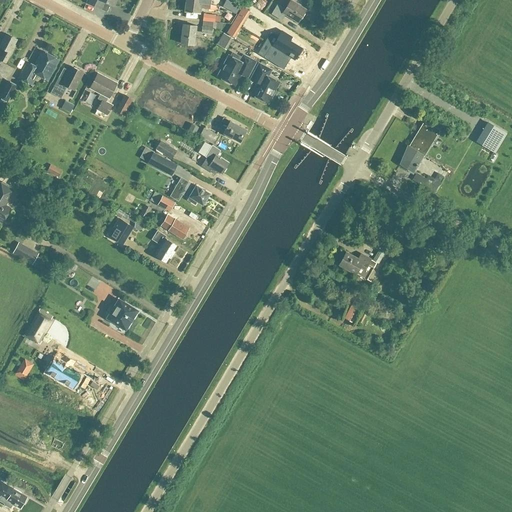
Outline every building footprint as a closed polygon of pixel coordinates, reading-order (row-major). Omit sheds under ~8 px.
[(103,10),(107,3),(114,6),(116,0),(87,0),(87,2),(103,10)] [(285,14),(298,22),(306,9),(291,0),(290,0),(285,9),(277,4),(271,14),(281,20),(285,14)] [(199,13),(199,8),(210,9),(210,5),(185,1),(184,11),(199,13)] [(203,20),(218,22),(219,19),(215,18),(216,15),(204,13),(203,20)] [(213,27),(223,29),(223,23),(203,20),(201,33),(212,34),(213,27)] [(180,43),(193,45),(196,25),(183,24),(180,43)] [(271,32),(266,41),(291,57),(295,59),(297,54),(299,55),(303,49),(290,40),(292,37),(282,31),(278,37),(271,32)] [(17,40),(6,34),(0,44),(0,47),(4,50),(0,57),(0,60),(5,64),(6,63),(15,46),(14,45),(17,40)] [(230,47),(231,35),(223,34),(222,46),(230,47)] [(284,69),(291,57),(266,41),(258,53),(264,57),(284,69)] [(37,74),(47,80),(58,59),(56,59),(56,57),(53,55),(51,56),(42,51),(34,66),(27,62),(18,78),(31,85),(37,74)] [(228,56),(218,76),(225,80),(225,82),(230,84),(231,83),(234,85),(240,73),(246,76),(254,62),(243,56),(242,58),(233,53),(231,57),(228,56)] [(260,99),(267,103),(278,82),(267,76),(270,70),(259,64),(251,79),(258,82),(251,94),(254,95),(254,97),(258,99),(260,99)] [(61,98),(63,93),(67,86),(74,90),(83,72),(71,66),(64,79),(59,76),(50,92),(61,98)] [(101,93),(98,98),(102,100),(97,109),(107,115),(112,105),(105,102),(108,97),(109,98),(117,83),(98,73),(90,88),(101,93)] [(1,96),(8,100),(16,86),(15,85),(9,82),(1,96)] [(123,114),(131,99),(125,96),(116,111),(123,114)] [(230,120),(223,117),(221,122),(227,125),(224,132),(225,133),(224,134),(229,137),(229,135),(240,141),(246,129),(230,120)] [(505,129),(491,120),(479,139),(493,148),(505,129)] [(423,155),(424,156),(440,131),(424,121),(409,147),(411,149),(401,165),(413,172),(423,155)] [(204,127),(199,136),(213,143),(218,134),(204,127)] [(22,130),(19,136),(26,139),(29,133),(22,130)] [(164,154),(169,146),(161,140),(155,149),(164,154)] [(449,152),(457,154),(460,145),(451,143),(449,152)] [(207,157),(202,165),(202,166),(215,173),(217,170),(222,173),(228,163),(217,156),(221,150),(212,145),(205,156),(207,157)] [(168,161),(154,153),(148,164),(162,171),(168,161)] [(424,170),(439,173),(441,163),(426,160),(424,170)] [(0,167),(0,172),(6,176),(8,172),(0,167)] [(186,186),(179,182),(171,196),(178,200),(182,194),(188,197),(189,198),(187,200),(195,204),(197,202),(202,205),(203,203),(205,204),(208,199),(206,198),(209,194),(195,185),(195,186),(188,182),(186,186)] [(0,220),(2,222),(10,208),(5,205),(13,190),(1,184),(0,185),(0,220)] [(158,204),(170,211),(175,202),(163,196),(162,196),(155,191),(150,200),(158,204)] [(139,216),(145,219),(151,208),(145,205),(139,216)] [(182,239),(189,227),(175,219),(174,221),(167,217),(167,216),(161,226),(169,230),(168,230),(182,239)] [(132,226),(119,219),(109,236),(122,243),(132,226)] [(178,247),(165,239),(166,236),(157,231),(152,240),(160,245),(154,255),(168,263),(178,247)] [(19,244),(14,252),(27,260),(32,251),(19,244)] [(373,267),(368,265),(371,261),(362,255),(359,260),(347,253),(340,266),(356,275),(357,273),(367,279),(373,267)] [(125,330),(137,312),(119,300),(107,318),(125,330)] [(25,335),(39,343),(45,333),(43,331),(31,324),(25,335)] [(59,380),(68,385),(77,371),(65,364),(67,360),(60,356),(58,360),(51,355),(43,370),(50,374),(49,375),(58,381),(59,380)] [(15,375),(23,380),(26,375),(19,370),(15,375)] [(26,499),(27,497),(21,494),(22,493),(2,481),(0,483),(0,495),(9,501),(8,503),(13,506),(14,504),(19,507),(20,508),(23,504),(23,503),(25,503),(27,500),(26,499)]
